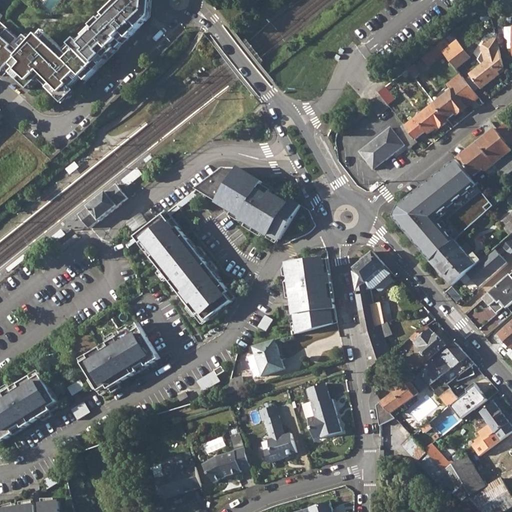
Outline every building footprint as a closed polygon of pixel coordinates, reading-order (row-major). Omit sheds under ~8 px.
[(27,51),(9,74),(27,92),(41,80),(66,108),(151,20),(152,0),(112,0),(63,48),(43,31),(27,51)] [(0,23),(0,73),(5,78),(9,74),(27,51),(23,48),(29,41),(24,37),(22,41),(0,23)] [(453,35),(439,45),(443,50),(457,40),(453,35)] [(483,65),(471,74),(482,89),(501,74),(499,72),(506,67),(497,38),(487,41),(483,49),(483,51),(479,60),(483,65)] [(457,40),(443,50),(457,68),(471,57),(457,40)] [(466,80),(436,104),(450,122),(480,98),(466,80)] [(387,87),(380,92),(383,96),(390,105),(396,99),(387,87)] [(390,105),(383,96),(371,105),(380,116),(391,107),(390,105)] [(433,106),(407,127),(417,139),(428,131),(430,134),(438,128),(441,126),(442,128),(450,122),(436,104),(432,98),(429,101),(433,106)] [(350,116),(341,126),(345,131),(355,121),(350,116)] [(511,129),(507,122),(497,129),(510,147),(511,145),(511,129)] [(407,127),(405,124),(397,131),(411,149),(419,142),(417,139),(407,127)] [(392,128),(362,152),(376,170),(406,145),(392,128)] [(497,129),(480,142),(498,165),(497,166),(500,170),(506,177),(511,172),(511,148),(510,147),(497,129)] [(498,165),(480,142),(460,158),(475,177),(485,169),(488,173),(497,166),(498,165)] [(497,166),(488,173),(491,177),(500,170),(497,166)] [(139,168),(122,181),(127,187),(144,174),(139,168)] [(203,192),(282,241),(304,205),(240,169),(227,168),(199,189),(203,192)] [(437,203),(439,205),(458,189),(471,177),(464,168),(457,174),(461,180),(437,203)] [(409,233),(407,235),(432,262),(433,261),(450,246),(446,241),(461,228),(462,230),(470,223),(465,218),(487,198),(471,177),(458,189),(439,205),(431,213),(423,220),(409,233)] [(119,206),(129,198),(118,185),(108,193),(91,206),(91,207),(81,215),(91,228),(100,221),(101,221),(119,207),(119,206)] [(199,189),(178,205),(182,210),(203,192),(199,189)] [(499,195),(491,202),(495,207),(503,200),(499,195)] [(395,217),(409,233),(423,220),(431,213),(416,197),(395,217)] [(489,200),(485,204),(491,211),(495,207),(491,202),(489,200)] [(142,212),(128,222),(134,232),(149,222),(142,212)] [(169,214),(138,238),(204,325),(237,300),(169,214)] [(511,214),(501,224),(511,235),(511,214)] [(450,246),(433,261),(454,286),(467,274),(483,260),(476,253),(470,257),(456,241),(450,246)] [(483,260),(467,274),(479,287),(507,262),(496,249),(483,260)] [(327,251),(286,257),(291,288),(295,319),(310,317),(312,329),(337,321),(336,313),(333,290),(327,251)] [(375,252),(356,269),(357,271),(354,273),(358,296),(361,311),(364,329),(367,344),(371,361),(372,369),(392,353),(386,338),(395,334),(389,322),(384,324),(381,303),(375,304),(374,300),(373,291),(376,291),(394,275),(375,252)] [(291,288),(286,257),(283,257),(287,289),(291,288)] [(394,275),(376,291),(373,291),(374,300),(383,299),(401,283),(394,275)] [(511,275),(485,299),(498,314),(505,308),(500,303),(502,301),(508,308),(511,304),(511,275)] [(268,314),(260,327),(268,332),(275,319),(268,314)] [(511,324),(501,334),(511,346),(511,324)] [(428,325),(412,338),(417,345),(416,346),(430,361),(431,360),(433,363),(451,350),(448,347),(448,346),(439,335),(438,336),(434,330),(433,331),(428,325)] [(85,361),(102,394),(163,359),(144,326),(85,361)] [(275,332),(276,339),(289,335),(287,329),(275,332)] [(277,340),(256,347),(265,376),(286,369),(277,340)] [(451,350),(433,363),(444,375),(443,377),(448,384),(476,364),(458,344),(451,350)] [(433,363),(421,373),(430,386),(443,377),(444,375),(433,363)] [(41,370),(0,395),(0,431),(6,440),(62,407),(41,370)] [(215,371),(200,381),(204,390),(221,381),(215,371)] [(233,379),(229,393),(247,388),(243,376),(233,379)] [(83,380),(70,387),(75,396),(88,388),(83,380)] [(409,383),(382,402),(392,412),(404,403),(414,395),(410,389),(412,387),(409,383)] [(466,389),(470,393),(461,400),(452,389),(446,393),(441,398),(448,407),(451,405),(458,413),(461,411),(467,418),(474,411),(489,399),(475,383),(466,389)] [(328,384),(310,389),(318,417),(311,419),(317,439),(324,437),(324,438),(345,432),(335,400),(333,400),(328,384)] [(440,387),(435,391),(441,398),(446,393),(440,387)] [(382,402),(378,404),(381,425),(397,417),(396,416),(392,412),(382,402)] [(87,403),(74,410),(79,419),(92,411),(87,403)] [(404,403),(392,412),(396,416),(407,407),(404,403)] [(472,445),(475,449),(493,436),(510,423),(496,403),(482,412),(484,415),(489,422),(485,424),(487,426),(478,432),(481,436),(475,441),(476,442),(472,445)] [(267,451),(271,463),(286,459),(286,457),(299,453),(294,434),(287,436),(281,416),(278,406),(262,411),(265,421),(268,420),(273,440),(271,440),(274,449),(267,451)] [(467,418),(465,419),(468,424),(478,416),(474,411),(467,418)] [(484,415),(481,417),(485,424),(489,422),(484,415)] [(414,437),(412,434),(402,444),(444,491),(449,486),(455,481),(445,471),(426,450),(414,437)] [(434,444),(426,450),(445,471),(456,463),(453,460),(451,462),(434,444)] [(219,457),(205,464),(216,482),(228,477),(244,472),(243,470),(253,467),(247,447),(237,450),(237,451),(219,457)] [(456,463),(445,471),(455,481),(479,507),(483,511),(507,511),(511,509),(511,494),(503,479),(489,487),(468,454),(456,463)] [(166,498),(204,487),(198,467),(184,471),(183,465),(179,465),(179,463),(168,466),(169,469),(170,475),(167,476),(159,478),(160,479),(157,480),(160,490),(163,489),(166,498)] [(54,476),(41,483),(46,492),(59,484),(54,476)] [(455,481),(449,486),(464,502),(455,511),(473,511),(479,507),(455,481)] [(195,491),(166,500),(165,498),(159,500),(162,511),(198,501),(195,491)] [(0,511),(63,511),(61,499),(0,507),(0,511)] [(313,509),(301,511),(335,511),(333,502),(312,508),(313,509)]
